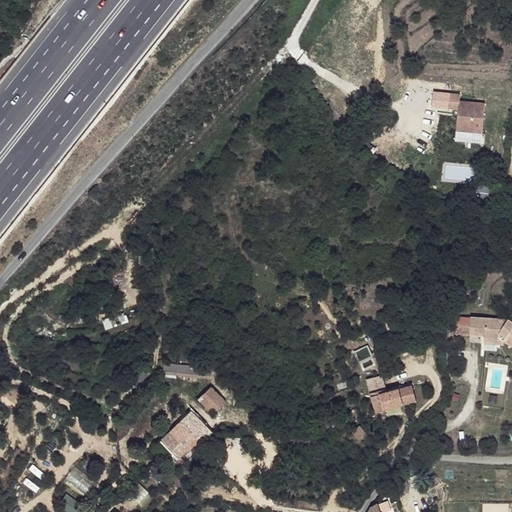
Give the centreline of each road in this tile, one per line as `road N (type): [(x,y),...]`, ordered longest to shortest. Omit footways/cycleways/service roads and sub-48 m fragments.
road 1 (unclassified): [(245,0),(0,283)]
road 2 (motorway): [(0,189),(150,0)]
road 3 (residential): [(511,457),(420,457),(379,480),(355,511)]
road 4 (motorway): [(102,0),(0,128)]
road 5 (unknown): [(379,480),(395,437),(432,392),(425,373),(398,377)]
